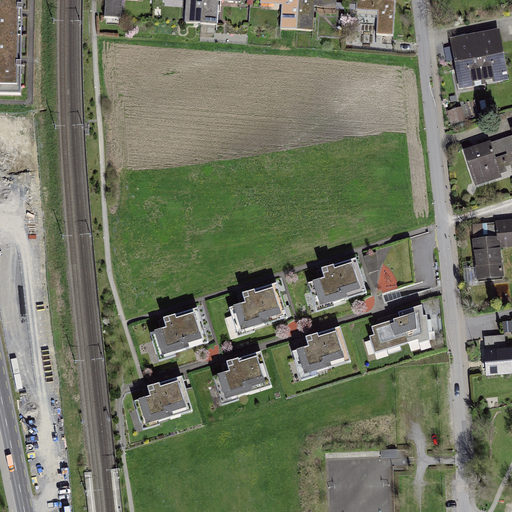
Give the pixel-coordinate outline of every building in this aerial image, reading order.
[(16,0),(0,0),(0,95),(13,96),(16,0)] [(101,0),(99,19),(115,20),(116,0),(101,0)] [(198,0),(166,0),(180,1),(178,25),(196,27),(198,0)] [(214,3),(235,5),(235,0),(198,0),(196,27),(212,28),(214,3)] [(295,0),(257,0),(257,3),(277,5),(275,32),(293,33),(295,0)] [(295,0),(293,33),(309,34),(311,9),(332,10),(332,0),(295,0)] [(391,0),(353,0),(353,9),(375,11),(373,36),(389,37),(391,0)] [(496,33),(448,43),(458,91),(506,81),(496,33)] [(458,109),(444,113),(448,127),(462,123),(458,109)] [(486,146),(460,154),(470,187),(496,179),(486,146)] [(497,239),(474,241),(477,280),(504,278),(501,249),(511,247),(511,216),(495,218),(497,239)] [(368,273),(379,272),(377,254),(365,256),(368,273)] [(325,278),(310,283),(319,311),(335,307),(333,302),(366,293),(356,259),(322,268),(325,278)] [(246,303),(231,307),(239,336),(256,331),(254,327),(287,318),(277,283),(243,293),(246,303)] [(372,328),(374,337),(370,338),(375,354),(418,340),(419,343),(428,340),(427,316),(423,317),(422,306),(376,321),(378,326),(372,328)] [(166,330),(151,334),(159,363),(176,358),(174,354),(207,345),(197,310),(163,320),(166,330)] [(511,321),(503,323),(505,334),(511,332),(511,321)] [(307,347),(293,352),(301,380),(317,376),(316,371),(349,362),(339,328),(305,337),(307,347)] [(484,351),(480,352),(482,377),(511,373),(511,348),(505,350),(503,337),(483,340),(484,351)] [(230,372),(215,376),(224,404),(240,400),(239,395),(271,386),(261,352),(227,361),(230,372)] [(151,397),(136,401),(144,430),(160,425),(159,421),(192,412),(182,377),(148,387),(151,397)]
